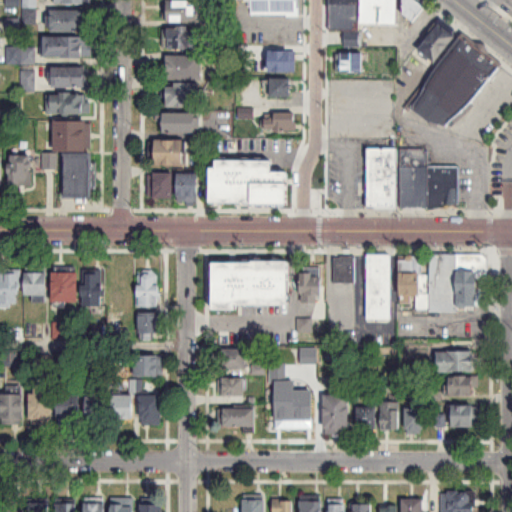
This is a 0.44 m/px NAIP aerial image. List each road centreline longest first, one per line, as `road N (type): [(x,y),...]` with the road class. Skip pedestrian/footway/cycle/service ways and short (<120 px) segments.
road 1 (residential): [(0,461),(511,463)]
road 2 (secondary): [(0,232),(511,231)]
road 3 (residential): [(189,511),(185,232)]
road 4 (residential): [(316,0),(312,233)]
road 5 (residential): [(123,0),(121,232)]
road 6 (residential): [(508,231),(511,428)]
